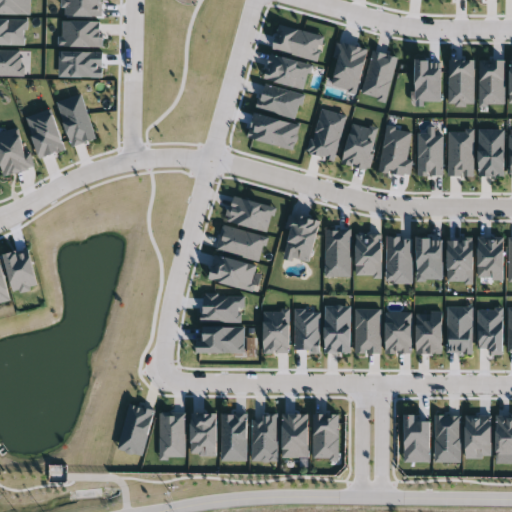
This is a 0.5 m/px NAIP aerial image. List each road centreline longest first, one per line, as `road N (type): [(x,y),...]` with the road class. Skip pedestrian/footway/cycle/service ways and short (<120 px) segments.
road 1 (residential): [(0,216),(76,177),(155,156),(240,165),(397,207),(511,207)]
road 2 (residential): [(254,0),(158,361)]
road 3 (residential): [(158,361),(169,387),(511,385)]
road 4 (residential): [(158,511),(272,497),(511,498)]
road 5 (residential): [(511,29),(408,28),(299,0)]
road 6 (residential): [(136,160),(134,0)]
